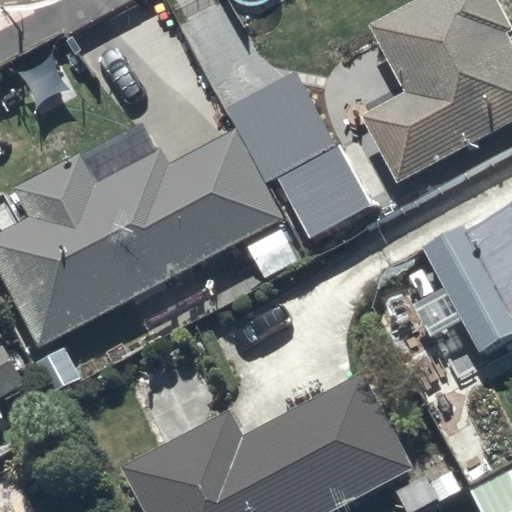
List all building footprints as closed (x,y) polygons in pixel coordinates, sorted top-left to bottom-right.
[(364,113),(401,179),(511,118),(511,32),(511,30),(511,29),(511,14),(504,0),(414,0),(373,22),(409,89),(364,113)] [(34,212),(0,230),(0,262),(45,345),(246,236),(268,277),(300,260),(279,222),(287,218),(238,128),(175,163),(165,146),(113,174),(100,151),(88,157),(85,151),(20,187),(34,212)] [(341,141),(280,175),(314,236),(375,202),(341,141)] [(511,215),(466,242),(460,233),(418,257),(443,301),(412,319),(427,347),(460,329),(479,362),(511,343),(511,215)] [(0,414),(0,413),(0,392),(24,379),(6,344),(0,347),(0,414)] [(232,405),(123,463),(149,511),(318,511),(414,460),(365,370),(247,433),(232,405)] [(511,511),(511,473),(477,492),(487,511),(511,511)]
